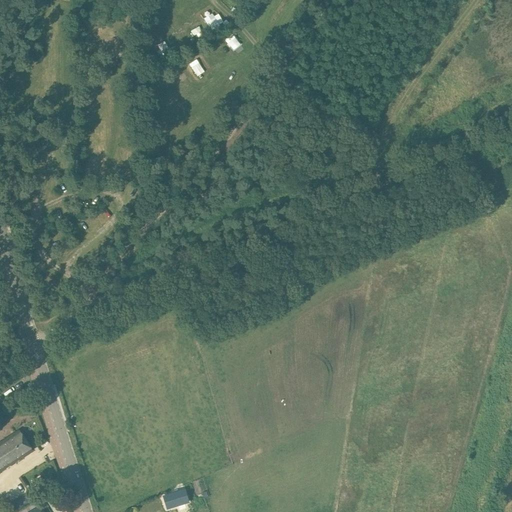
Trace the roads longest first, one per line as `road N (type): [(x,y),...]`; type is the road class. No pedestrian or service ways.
road 1 (track): [(93,300),(511,127)]
road 2 (track): [(93,300),(88,278),(241,112),(322,0)]
road 3 (tertiary): [(86,511),(32,341)]
road 4 (tertiary): [(32,341),(0,223)]
